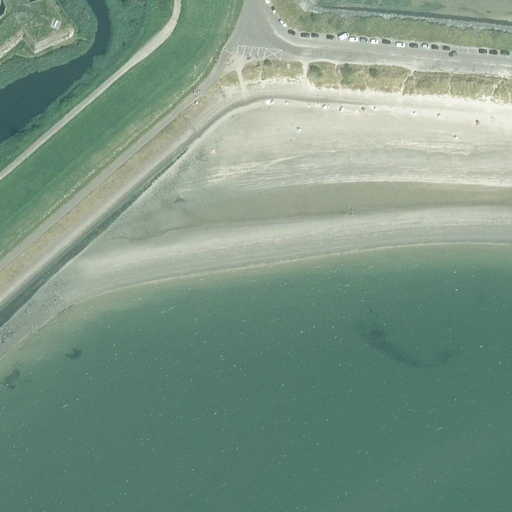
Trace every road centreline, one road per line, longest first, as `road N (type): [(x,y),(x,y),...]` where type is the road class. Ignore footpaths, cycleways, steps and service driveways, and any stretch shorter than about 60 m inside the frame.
road 1 (unclassified): [(511,62),(311,43),(278,27),(264,0)]
road 2 (unclassified): [(0,174),(178,20),(183,0)]
